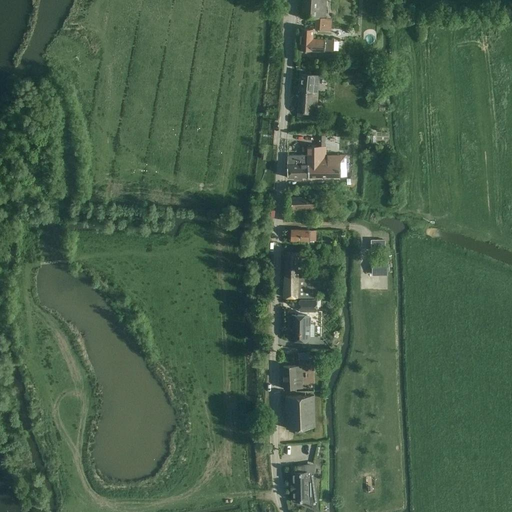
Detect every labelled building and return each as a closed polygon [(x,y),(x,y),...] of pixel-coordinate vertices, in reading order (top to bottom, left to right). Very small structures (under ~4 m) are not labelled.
[(301,0),(300,17),(315,18),(314,29),(324,30),(325,17),(325,0),(301,0)] [(332,52),(333,40),(312,39),(312,29),(299,28),(298,50),(323,51),(323,52),(332,52)] [(315,120),(319,75),(301,73),(297,118),(315,120)] [(307,155),(308,177),(346,176),(345,154),(325,154),(325,146),(324,145),(324,135),(318,135),(318,145),(307,146),(307,155)] [(301,177),(308,177),(307,155),(287,155),(287,164),(286,164),(287,177),(294,177),(294,180),(302,180),(301,177)] [(305,215),(305,208),(315,207),(314,196),(289,198),(290,209),(292,209),(293,216),(305,215)] [(332,220),(334,220),(336,219),(337,218),(338,217),(338,215),(338,214),(338,212),(337,211),(336,210),(334,209),(333,209),(331,209),(330,210),(329,211),(328,213),(328,214),(328,216),(328,217),(329,218),(331,219),(332,220)] [(308,229),(290,229),(290,240),(315,241),(315,229),(308,229)] [(316,298),(316,297),(316,278),(297,277),(298,252),(284,251),(283,296),(316,298)] [(371,274),(387,274),(387,257),(371,257),(371,274)] [(315,310),(315,301),(300,301),(299,301),(299,310),(315,310)] [(290,339),(305,339),(308,336),(309,317),(307,315),(291,315),(289,316),(288,337),(290,339)] [(283,389),(284,389),(302,388),(301,365),(282,366),(283,389)] [(314,395),(285,396),(286,428),(295,427),(295,433),(305,433),(305,427),(315,427),(314,395)] [(307,495),(307,478),(311,477),(314,466),(298,466),(298,472),(293,472),(293,482),(291,482),(291,490),(293,490),(293,500),(298,500),(298,502),(309,506),(309,495),(307,495)]
